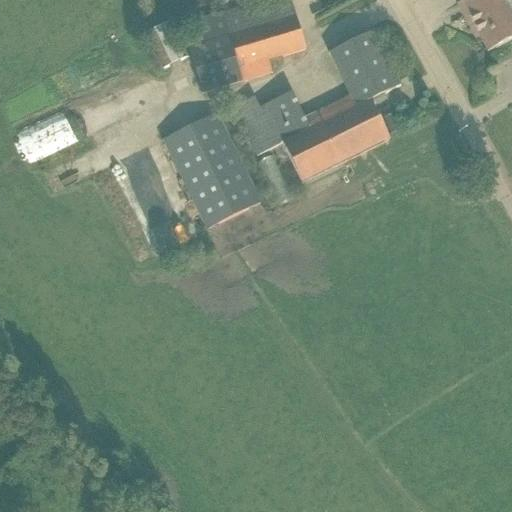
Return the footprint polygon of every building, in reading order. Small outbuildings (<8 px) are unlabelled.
[(244,0),(224,0),(230,9),(245,0),(244,0)] [(463,0),(454,5),(482,57),(511,40),(511,18),(502,0),(463,0)] [(278,66),(315,56),(306,23),(266,34),(259,9),(192,28),(212,99),(282,79),(278,66)] [(153,35),(165,74),(191,66),(180,27),(153,35)] [(307,188),(401,151),(383,103),(408,94),(386,35),(337,54),(356,104),(311,121),(303,99),(267,113),(263,103),(242,111),(262,162),(293,151),(307,188)] [(47,167),(153,115),(140,90),(35,142),(47,167)] [(231,120),(173,143),(209,236),(267,213),(231,120)] [(186,232),(156,242),(162,259),(191,248),(186,232)]
